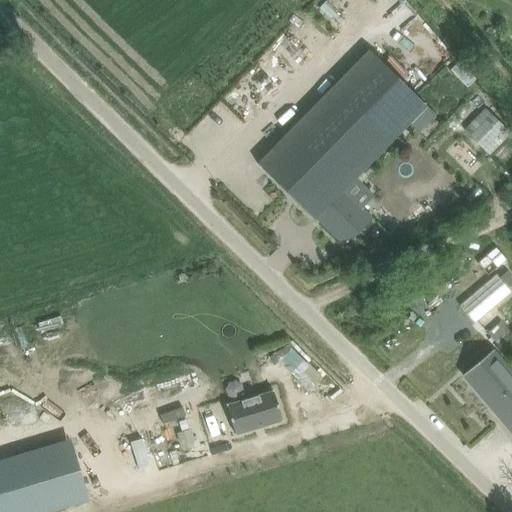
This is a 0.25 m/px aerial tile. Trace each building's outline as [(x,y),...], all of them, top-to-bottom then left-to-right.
[(338,4),(310,13),(318,35),(346,25),(338,4)] [(357,178),(410,123),(420,133),(437,116),(369,50),(257,164),(312,218),(315,220),(317,218),(320,215),(325,219),(322,222),(336,236),(340,240),(349,231),(354,236),(371,219),(343,191),(357,178)] [(459,62),(450,70),(467,87),(476,79),(459,62)] [(160,88),(174,121),(228,99),(214,66),(160,88)] [(486,110),(465,132),(490,156),(511,135),(486,110)] [(495,247),(477,263),(488,276),(506,260),(495,247)] [(482,324),(511,295),(511,283),(500,270),(463,304),(482,324)] [(498,346),(496,347),(511,363),(511,361),(511,333),(511,334),(498,346)] [(511,370),(494,349),(463,374),(511,432),(511,370)] [(273,391),(226,406),(235,435),(282,421),(273,391)] [(70,440),(0,460),(0,511),(50,511),(88,501),(70,440)]
